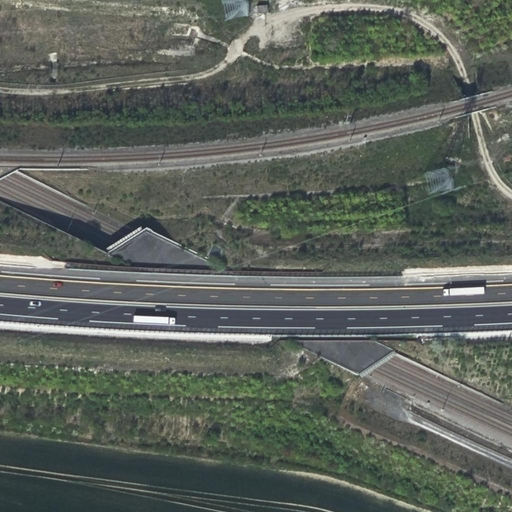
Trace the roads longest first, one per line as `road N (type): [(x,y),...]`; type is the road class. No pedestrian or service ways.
road 1 (motorway): [(0,305),(244,318),(511,313)]
road 2 (motorway): [(511,289),(173,291),(0,280)]
road 3 (track): [(0,361),(343,384)]
